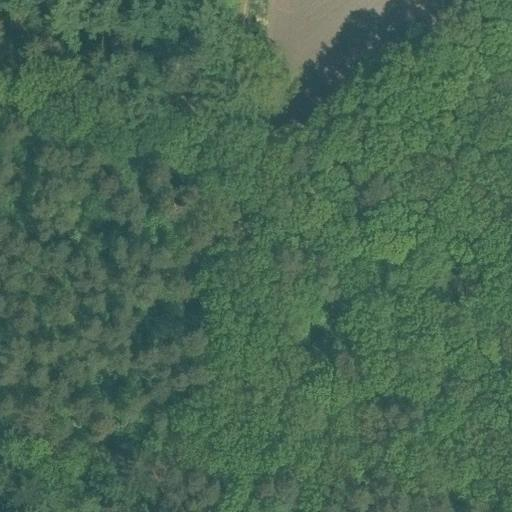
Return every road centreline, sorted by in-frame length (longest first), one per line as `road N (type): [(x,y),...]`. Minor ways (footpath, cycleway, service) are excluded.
road 1 (track): [(240,136),(229,459)]
road 2 (track): [(0,447),(226,483)]
road 3 (track): [(245,0),(240,136)]
